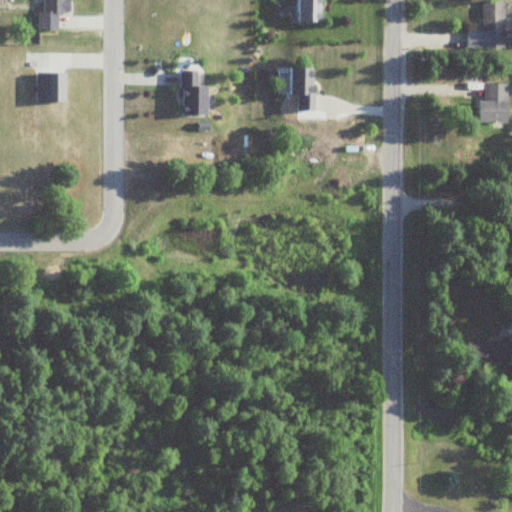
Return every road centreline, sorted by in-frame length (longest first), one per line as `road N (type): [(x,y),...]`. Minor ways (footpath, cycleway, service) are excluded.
road 1 (residential): [(389,511),(394,0)]
road 2 (residential): [(0,245),(82,245),(103,235),(113,214),(113,0)]
